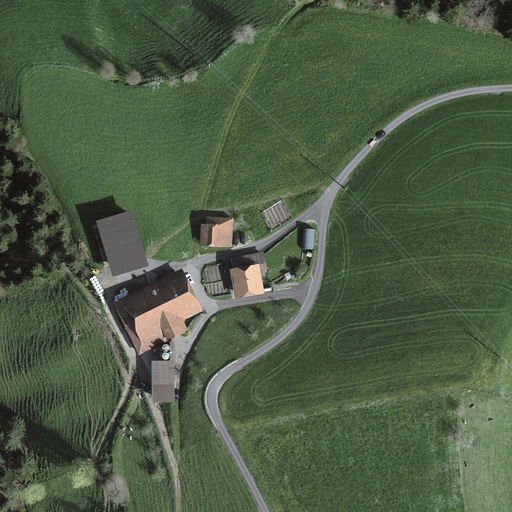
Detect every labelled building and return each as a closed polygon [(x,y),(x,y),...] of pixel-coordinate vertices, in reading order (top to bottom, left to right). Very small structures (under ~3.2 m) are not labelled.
[(130,215),(99,224),(111,264),(142,255),(130,215)] [(207,243),(232,245),(234,219),(209,217),(207,243)] [(304,247),(314,247),(315,227),(305,226),(304,247)] [(266,266),(264,253),(234,259),(241,293),(261,289),(257,268),(266,266)] [(195,306),(180,279),(119,311),(142,355),(189,330),(180,313),(195,306)] [(152,360),(152,381),(173,380),(172,360),(152,360)]
